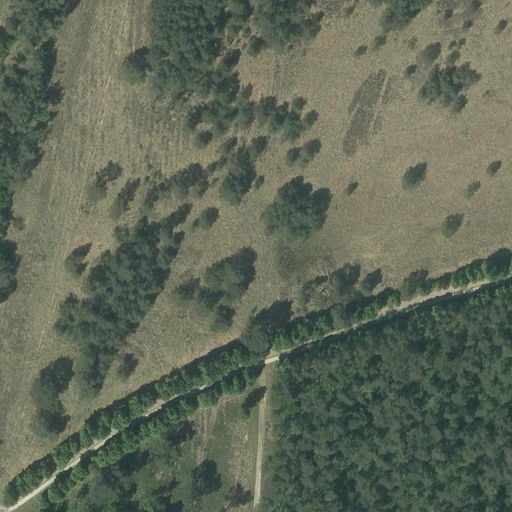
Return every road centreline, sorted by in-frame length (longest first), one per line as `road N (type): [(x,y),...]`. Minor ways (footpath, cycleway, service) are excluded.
road 1 (track): [(0,507),(218,371),(356,319),(511,278)]
road 2 (track): [(258,359),(251,511)]
